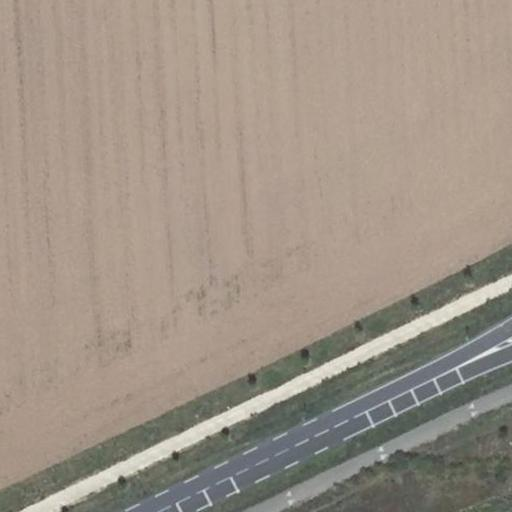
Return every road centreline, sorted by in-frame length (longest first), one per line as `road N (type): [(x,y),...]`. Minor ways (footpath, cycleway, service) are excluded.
road 1 (tertiary): [(159,511),(409,391)]
road 2 (tertiary): [(511,326),(409,391)]
